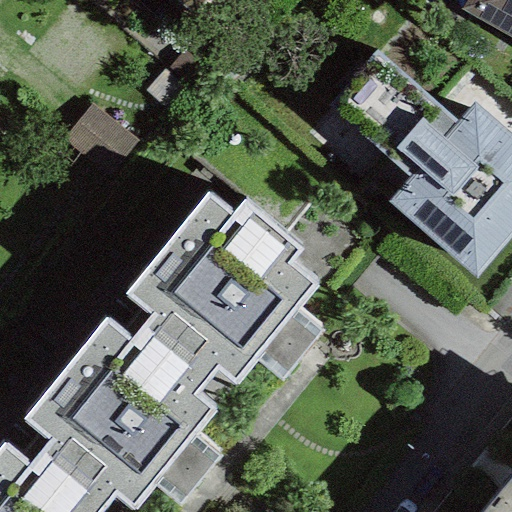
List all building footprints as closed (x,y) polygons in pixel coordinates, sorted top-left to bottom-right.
[(511,0),(462,0),(461,3),(511,31),(511,0)] [(456,112),(376,43),(328,98),(408,166),(387,190),(410,210),(406,214),(474,273),(511,228),(511,127),(472,93),(456,112)] [(233,197),(206,175),(123,276),(151,299),(131,323),(197,377),(216,353),(235,369),(256,344),(278,362),(318,314),(295,295),(316,269),(289,246),(300,232),(243,185),(233,197)] [(131,323),(103,301),(20,402),(46,423),(27,448),(95,503),(115,478),(134,493),(153,469),(177,489),(218,440),(193,420),(216,392),(197,377),(131,323)] [(106,511),(95,503),(27,448),(2,427),(0,429),(0,511),(106,511)] [(511,511),(511,474),(480,511),(511,511)]
